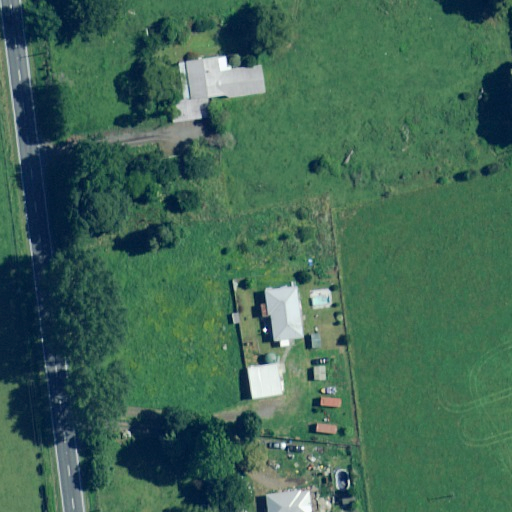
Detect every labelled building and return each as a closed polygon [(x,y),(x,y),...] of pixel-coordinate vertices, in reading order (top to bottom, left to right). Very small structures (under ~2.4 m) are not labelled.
[(260,66),(229,70),(229,66),(225,67),(224,57),(177,63),(182,101),(207,98),(226,95),(226,98),(263,93),(260,66)] [(207,98),(182,101),(161,104),(163,124),(210,117),(207,98)] [(301,338),(295,287),(264,291),(267,315),(269,315),(272,341),(301,338)] [(320,348),(319,334),(310,335),(311,349),(320,348)] [(280,395),(276,364),(246,369),(251,400),(280,395)] [(324,367),(313,367),(314,381),(325,380),(324,367)] [(282,421),(268,417),(265,425),(279,430),(282,421)] [(309,511),(307,490),(264,495),(266,511),(309,511)]
